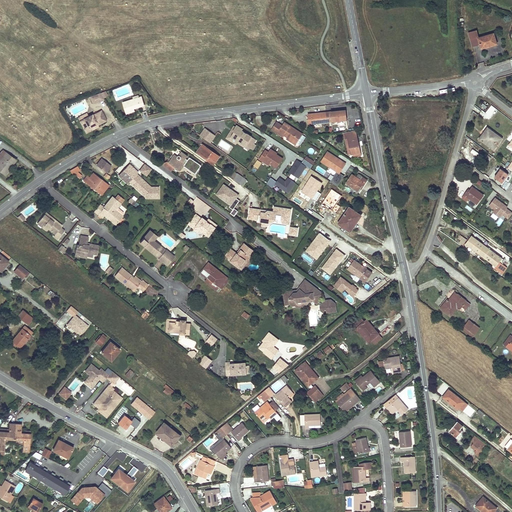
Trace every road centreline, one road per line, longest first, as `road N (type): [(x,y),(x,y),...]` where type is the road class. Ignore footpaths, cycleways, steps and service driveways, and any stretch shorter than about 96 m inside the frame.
road 1 (residential): [(366,93),(166,119),(117,135)]
road 2 (tertiary): [(194,511),(160,463),(0,376)]
road 3 (residential): [(117,135),(279,260)]
road 4 (residential): [(472,87),(425,249),(404,269)]
road 5 (tertiary): [(404,269),(432,451)]
road 6 (residential): [(243,511),(234,474),(247,452),(277,439),(333,437),(358,421)]
road 7 (tertiary): [(366,93),(403,266)]
road 8 (residential): [(39,181),(175,292)]
